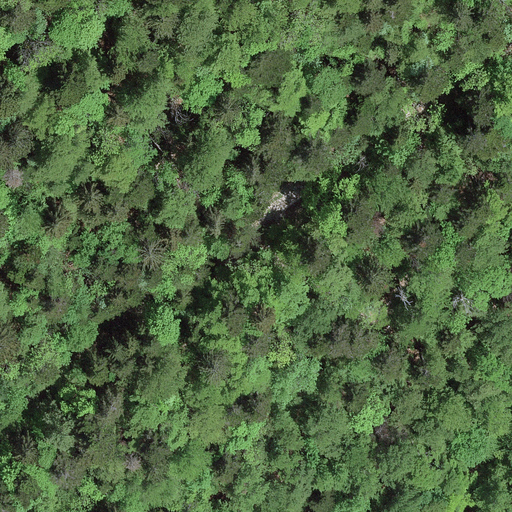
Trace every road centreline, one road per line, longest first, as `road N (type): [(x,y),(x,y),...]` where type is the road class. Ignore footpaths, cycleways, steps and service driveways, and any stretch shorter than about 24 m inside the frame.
road 1 (track): [(511,31),(69,350),(0,420)]
road 2 (track): [(106,0),(0,96)]
